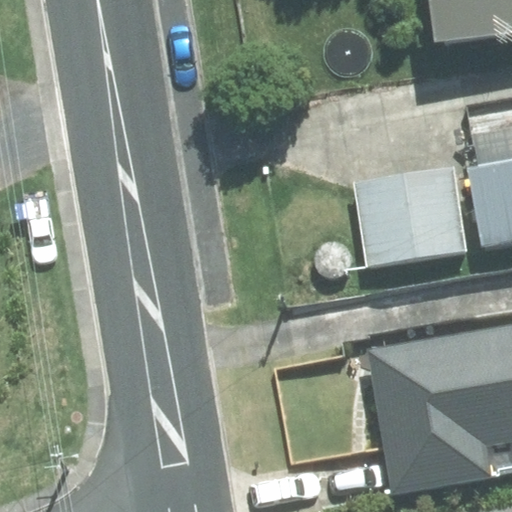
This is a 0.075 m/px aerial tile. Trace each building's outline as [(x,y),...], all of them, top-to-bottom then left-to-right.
[(511,0),(420,0),(427,55),(511,42),(511,0)] [(511,135),(473,142),(478,167),(464,178),(476,253),(511,246),(511,135)] [(463,255),(449,174),(352,191),(365,271),(463,255)] [(511,332),(365,357),(388,500),(487,484),(482,451),(511,445),(511,332)] [(511,455),(511,454),(491,459),(495,481),(511,477),(511,455)]
